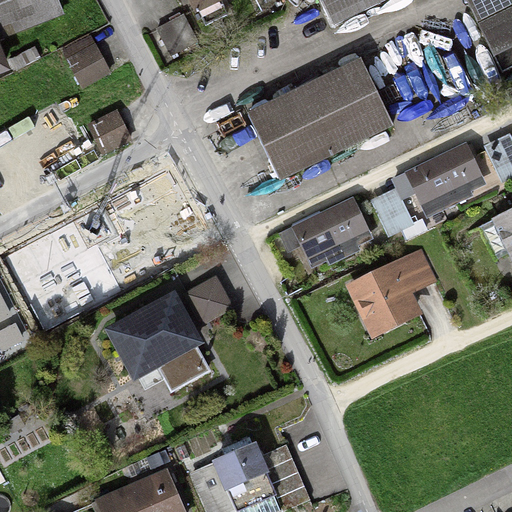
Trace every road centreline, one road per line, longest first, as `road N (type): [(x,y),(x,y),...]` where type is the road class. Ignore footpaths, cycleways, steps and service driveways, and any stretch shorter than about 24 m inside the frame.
road 1 (residential): [(178,134),(325,404),(367,511)]
road 2 (residential): [(178,134),(0,227)]
road 3 (residential): [(111,0),(178,134)]
